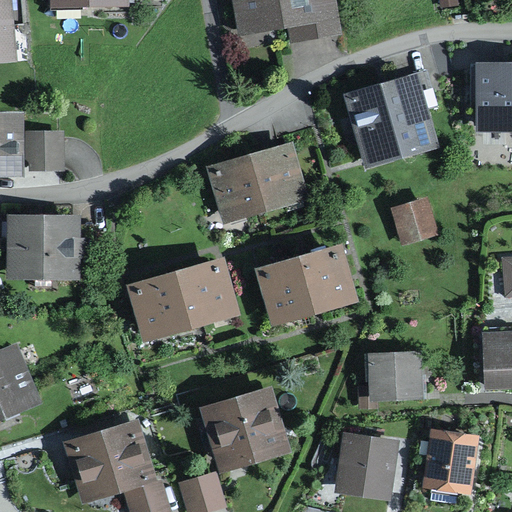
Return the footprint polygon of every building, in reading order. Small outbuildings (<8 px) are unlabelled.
[(0,0),(0,56),(10,56),(4,0),(0,0)] [(334,30),(329,0),(234,0),(235,0),(241,0),(246,25),(299,16),(302,35),(334,30)] [(482,126),(511,126),(511,69),(482,70),(482,126)] [(395,134),(400,154),(433,144),(424,110),(437,106),(428,76),(350,98),(363,144),(395,134)] [(23,112),(21,89),(5,90),(6,113),(23,112)] [(24,168),(24,146),(17,146),(17,119),(0,118),(0,169),(17,170),(17,168),(24,168)] [(30,136),(29,166),(59,166),(59,136),(30,136)] [(285,204),(284,198),(300,193),(288,150),(215,172),(227,215),(245,210),(247,215),(285,204)] [(425,204),(397,212),(401,225),(429,217),(425,204)] [(405,239),(433,230),(429,217),(401,225),(405,239)] [(73,273),(73,255),(95,256),(95,241),(98,241),(98,227),(80,227),(80,241),(73,241),(73,222),(14,221),(14,249),(21,249),(21,272),(35,272),(35,286),(51,286),(51,272),(73,273)] [(336,305),(334,299),(349,294),(336,252),(265,274),(276,316),(295,310),(297,317),(336,305)] [(216,317),(215,312),(231,307),(219,265),(136,290),(148,331),(165,326),(167,331),(216,317)] [(511,384),(511,343),(485,345),(487,385),(511,384)] [(0,412),(34,398),(15,351),(0,357),(0,412)] [(376,405),(376,395),(418,393),(417,360),(375,362),(376,390),(361,390),(362,405),(376,405)] [(283,440),(282,436),(279,437),(267,395),(209,413),(224,463),(282,446),(280,441),(283,440)] [(146,478),(146,476),(147,476),(133,426),(72,445),(88,494),(144,477),(144,479),(146,478)] [(434,433),(427,483),(467,489),(474,438),(434,433)] [(350,440),(343,485),(383,491),(390,446),(350,440)] [(183,484),(191,511),(196,511),(222,505),(213,475),(183,484)] [(129,492),(135,511),(166,511),(157,484),(129,492)]
